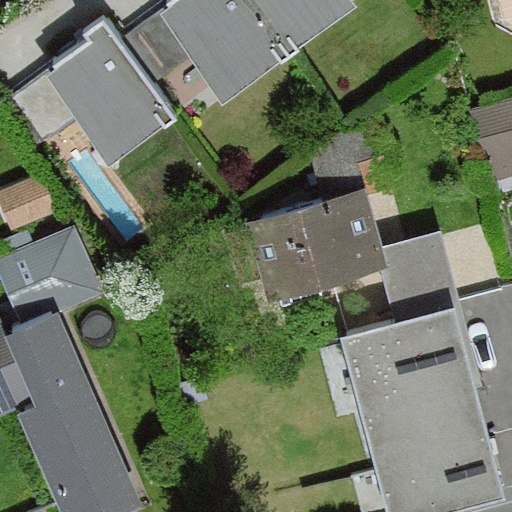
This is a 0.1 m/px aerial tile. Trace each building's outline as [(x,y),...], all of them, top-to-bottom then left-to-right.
[(232,91),(296,45),(263,0),(174,0),(169,4),(171,7),(129,37),(159,80),(202,49),(232,91)] [(263,0),(296,45),(353,0),(263,0)] [(511,0),(494,0),(499,22),(511,28),(511,0)] [(117,154),(181,108),(159,80),(129,37),(111,12),(92,24),(97,32),(63,55),(66,59),(56,67),(19,94),(48,134),(85,108),(117,154)] [(511,99),(479,109),(499,178),(511,175),(511,99)] [(273,271),(278,290),(396,255),(373,179),(363,156),(390,146),(379,110),(317,149),(330,191),(257,213),(260,226),(237,233),(250,278),(273,271)] [(46,400),(30,408),(76,511),(99,511),(143,493),(63,307),(107,288),(79,226),(4,258),(31,318),(12,328),(41,391),(46,400)] [(0,408),(41,391),(12,328),(5,312),(0,314),(0,408)]
